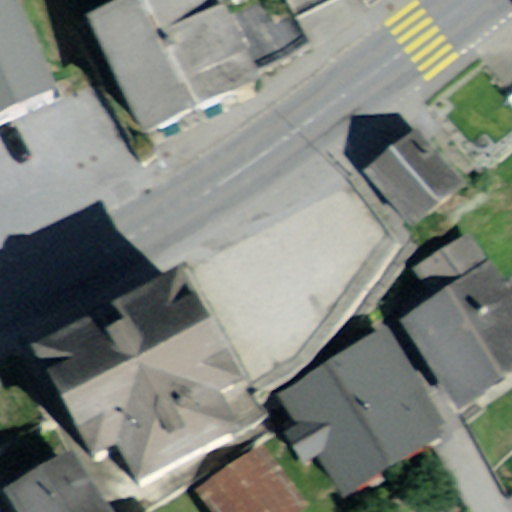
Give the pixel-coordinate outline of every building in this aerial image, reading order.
[(23,0),(0,0),(0,122),(62,98),(23,0)] [(211,0),(146,0),(95,24),(144,130),(236,87),(249,81),(211,0)] [(289,0),(296,13),(322,0),(289,0)] [(397,157),(369,178),(411,232),(463,192),(421,139),(397,157)] [(511,296),(497,271),(413,321),(427,345),(463,404),(511,374),(511,296)] [(98,332),(46,361),(98,458),(125,444),(147,484),(225,441),(208,409),(233,395),(176,291),(98,332)] [(381,338),(292,392),(354,494),(442,440),(423,407),(381,338)] [(293,511),(260,461),(207,495),(218,511),(293,511)] [(43,484),(14,500),(20,511),(98,511),(74,467),(43,484)]
